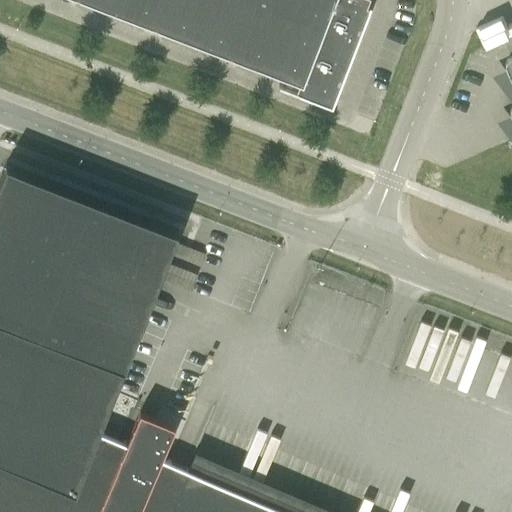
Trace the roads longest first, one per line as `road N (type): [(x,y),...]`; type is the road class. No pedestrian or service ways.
road 1 (residential): [(363,250),(0,111)]
road 2 (residential): [(363,250),(447,33),(452,0)]
road 3 (residential): [(511,307),(363,250)]
